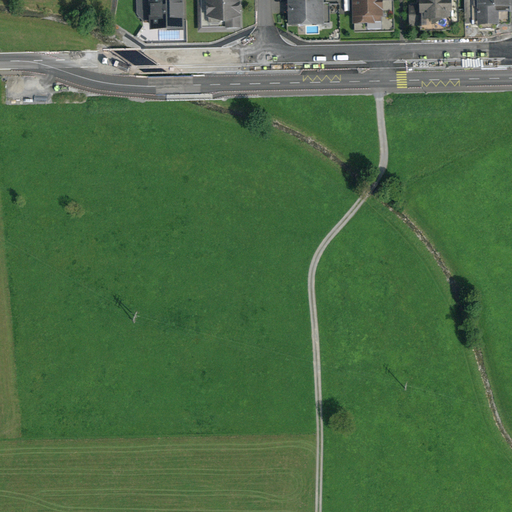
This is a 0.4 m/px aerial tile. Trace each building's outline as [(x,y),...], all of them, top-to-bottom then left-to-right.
[(184,0),(137,0),(139,29),(153,29),(154,41),(188,39),(186,15),(185,15),(184,0)] [(236,0),(202,0),(204,28),(237,26),(236,0)] [(318,0),(292,0),(293,26),(319,26),(318,0)] [(381,0),(353,0),(354,28),(382,28),(381,0)] [(458,0),(422,0),(423,32),(459,32),(458,0)] [(511,0),(468,0),(469,28),(511,27),(511,0)]
